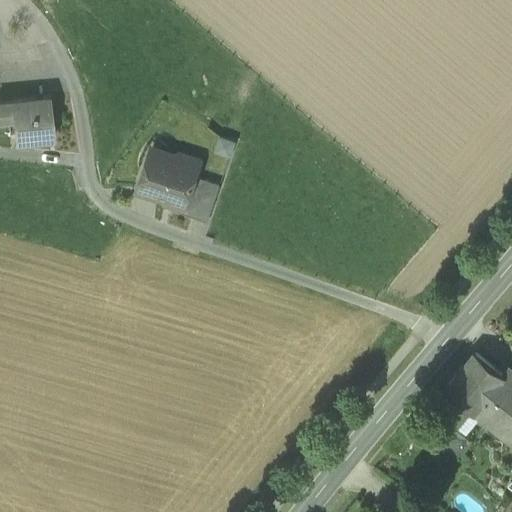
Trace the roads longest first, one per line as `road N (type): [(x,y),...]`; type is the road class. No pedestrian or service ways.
road 1 (unclassified): [(447,339),(135,228),(99,201),(71,78),(18,0)]
road 2 (tertiary): [(308,511),(447,339)]
